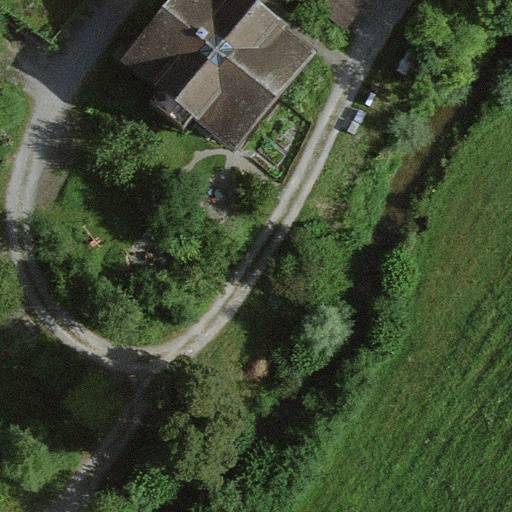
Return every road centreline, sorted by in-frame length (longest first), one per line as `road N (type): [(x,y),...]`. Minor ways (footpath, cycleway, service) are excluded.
road 1 (track): [(124,0),(96,26),(29,152),(22,255),(58,324),(161,389)]
road 2 (track): [(398,0),(376,26),(286,226),(161,389)]
road 3 (track): [(161,389),(74,504),(76,511)]
